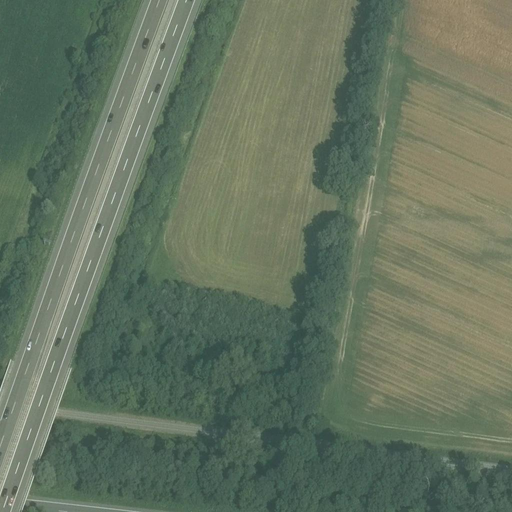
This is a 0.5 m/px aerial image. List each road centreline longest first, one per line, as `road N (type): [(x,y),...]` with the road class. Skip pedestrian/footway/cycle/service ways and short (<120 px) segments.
road 1 (motorway): [(4,511),(190,0)]
road 2 (motorway): [(166,0),(0,453)]
